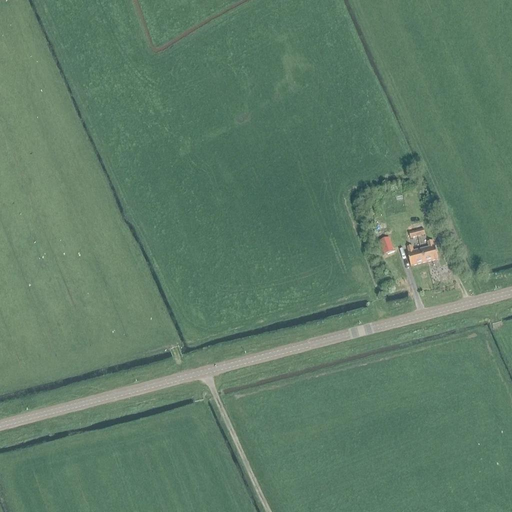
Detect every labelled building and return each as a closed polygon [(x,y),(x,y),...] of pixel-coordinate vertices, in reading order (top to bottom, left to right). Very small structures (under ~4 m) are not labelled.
[(413,232),(415,239),(424,236),(425,236),(422,224),(412,227),(413,232)] [(413,232),(407,234),(408,240),(415,239),(413,232)] [(383,255),(393,252),(389,238),(379,241),(383,255)] [(424,263),(438,259),(434,246),(433,247),(432,241),(426,242),(428,248),(420,250),(424,263)] [(420,250),(413,252),(412,246),(406,247),(408,253),(407,253),(410,267),(424,263),(420,250)]
